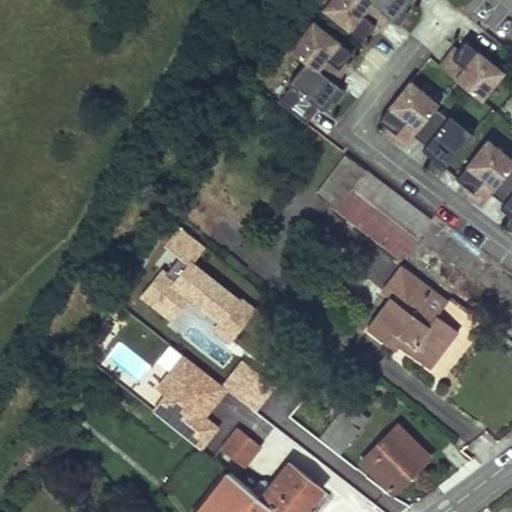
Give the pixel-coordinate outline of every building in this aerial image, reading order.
[(379,26),(389,14),(371,0),(329,0),(324,8),(351,30),(363,39),(370,30),(375,23),(379,26)] [(371,0),(389,14),(396,19),(395,20),(399,23),(409,11),(405,8),(411,0),(371,0)] [(306,60),(335,82),(344,71),(340,68),(346,60),(353,51),(341,42),(314,20),(291,48),(306,60)] [(370,30),(374,33),(379,26),(375,23),(370,30)] [(466,39),(459,49),(454,55),(450,52),(440,64),(483,99),(505,71),(466,39)] [(459,49),(455,46),(450,52),(454,55),(459,49)] [(279,101),(301,118),(314,102),(319,107),(323,110),(332,99),(336,102),(346,90),(342,87),(335,82),(306,60),(288,82),(292,85),(279,101)] [(340,68),(344,71),(350,63),(346,60),(340,68)] [(411,79),(380,118),(389,125),(396,131),(426,90),(411,79)] [(435,106),(439,101),(426,90),(396,131),(393,135),(405,145),(415,133),(419,128),(419,127),(435,106)] [(301,118),(307,122),(319,107),(314,102),(301,118)] [(445,167),(446,166),(474,131),(451,113),(448,116),(435,106),(419,127),(419,128),(432,138),(428,143),(424,148),(435,157),(432,160),(443,170),(445,167)] [(389,125),(386,129),(393,135),(396,131),(389,125)] [(419,128),(415,133),(428,143),(432,138),(419,128)] [(511,156),(489,138),(458,177),(467,184),(474,190),(470,194),(482,204),(493,190),(496,186),(496,185),(511,164),(511,156)] [(316,193),(336,209),(367,169),(346,154),(316,193)] [(511,216),(509,220),(511,222),(511,164),(496,185),(496,186),(510,197),(506,201),(502,207),(511,215),(511,216)] [(367,169),(336,209),(360,227),(391,187),(367,169)] [(467,184),(463,188),(470,194),(474,190),(467,184)] [(496,186),(493,190),(506,201),(510,197),(496,186)] [(360,227),(402,259),(432,219),(391,187),(360,227)] [(256,307),(194,260),(205,245),(183,227),(133,293),(171,321),(185,302),(233,338),(256,307)] [(448,300),(401,264),(382,290),(390,296),(368,326),(396,348),(399,344),(431,367),(459,331),(437,315),(448,300)] [(107,314),(87,341),(100,350),(120,323),(107,314)] [(175,344),(133,392),(198,450),(220,426),(205,413),(226,389),(175,344)] [(326,416),(332,421),(346,402),(341,398),(326,416)] [(283,418),(259,400),(253,408),(276,427),(283,418)] [(367,418),(346,402),(332,421),(321,436),(341,452),(367,418)] [(253,408),(222,447),(246,466),(276,427),(253,408)] [(16,454),(32,466),(58,438),(37,421),(16,454)] [(398,424),(362,460),(391,489),(410,469),(413,473),(430,456),(398,424)] [(272,485),(262,498),(279,511),(310,511),(311,511),(308,508),(323,489),(290,463),(272,485)] [(410,469),(391,489),(394,492),(413,473),(410,469)] [(230,472),(197,511),(279,511),(262,498),(252,490),(230,472)] [(260,480),(252,490),(262,498),(272,485),(266,480),(260,480)]
